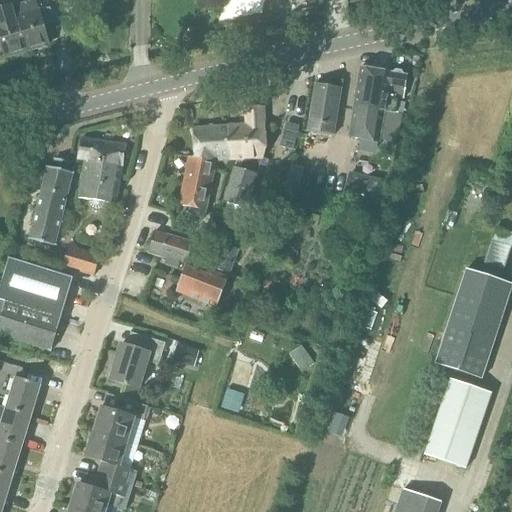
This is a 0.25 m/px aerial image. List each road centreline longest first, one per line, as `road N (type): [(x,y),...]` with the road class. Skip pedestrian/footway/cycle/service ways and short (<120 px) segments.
road 1 (residential): [(40,511),(155,137),(156,88)]
road 2 (tertiary): [(156,88),(511,8)]
road 3 (tertiary): [(0,129),(156,88)]
